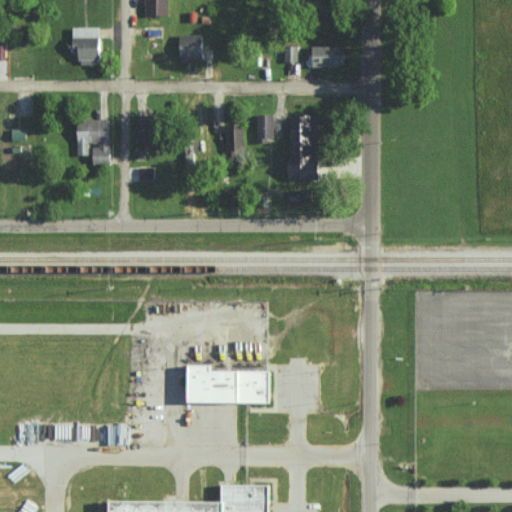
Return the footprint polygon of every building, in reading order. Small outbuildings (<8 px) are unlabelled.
[(146,0),(146,14),(169,15),(169,0),(146,0)] [(101,26),(86,27),(86,36),(73,37),(73,53),(80,52),(81,63),(103,62),(101,26)] [(204,57),(205,34),(180,34),(179,57),(204,57)] [(298,60),(298,43),(285,43),(285,60),(298,60)] [(346,65),(346,46),(313,46),(313,64),(346,65)] [(276,140),(275,113),(257,114),(258,140),(276,140)] [(138,143),(148,143),(148,149),(161,149),(162,115),(139,114),(138,143)] [(320,178),(320,115),(294,115),(295,178),(320,178)] [(78,154),(89,155),(89,144),(92,144),(92,166),(112,166),(113,119),(78,119),(78,154)] [(226,126),(225,155),(244,155),(245,125),(239,125),(239,126),(226,126)] [(196,170),(195,151),(185,151),(186,170),(196,170)] [(190,365),(190,402),(269,403),(270,371),(217,370),(217,365),(190,365)] [(273,486),(273,511),(110,511),(111,501),(223,502),(223,485),(273,486)]
